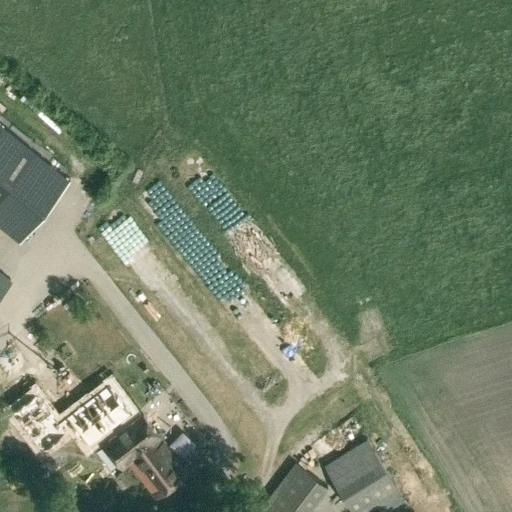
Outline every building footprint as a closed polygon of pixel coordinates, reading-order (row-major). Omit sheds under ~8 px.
[(72,172),(0,114),(0,216),(22,234),(72,172)] [(186,172),(197,186),(219,169),(207,154),(186,172)] [(166,296),(186,278),(143,229),(122,247),(166,296)] [(0,291),(11,277),(0,268),(0,291)] [(90,444),(133,411),(109,381),(59,420),(36,391),(12,409),(41,447),(65,429),(64,428),(72,421),(90,444)] [(157,496),(188,472),(160,435),(160,434),(144,412),(106,442),(123,465),(129,460),(157,496)] [(353,511),(370,511),(402,493),(367,435),(323,463),(353,511)] [(265,511),(305,511),(329,483),(298,459),(259,507),(265,511)]
